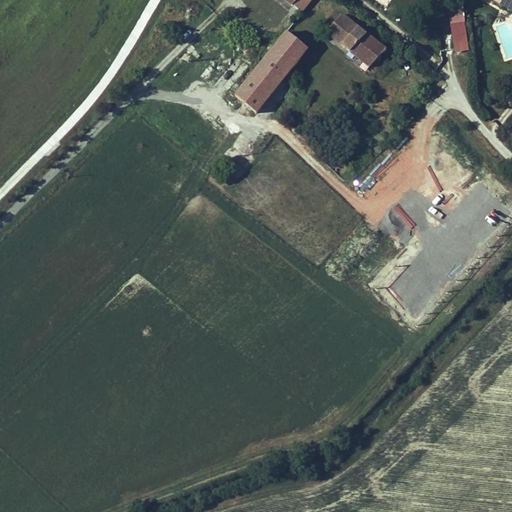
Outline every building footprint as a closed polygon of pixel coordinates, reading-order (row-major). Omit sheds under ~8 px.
[(278,0),(289,10),(298,0),(278,0)] [(511,0),(498,0),(511,8),(511,0)] [(455,53),(469,49),(460,9),(446,12),(455,53)] [(345,10),(328,30),(371,67),(388,46),(345,10)] [(240,92),(261,109),(312,48),(291,30),(240,92)]
